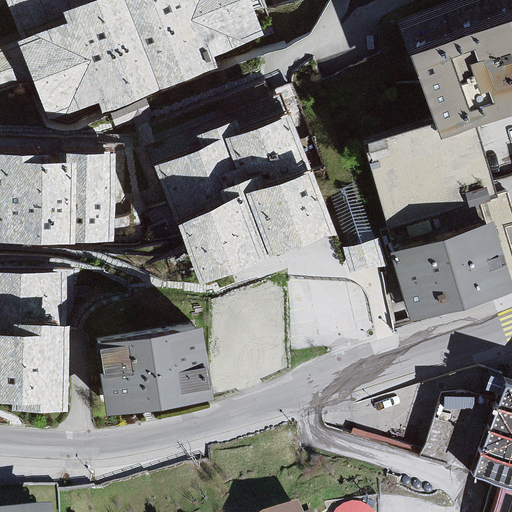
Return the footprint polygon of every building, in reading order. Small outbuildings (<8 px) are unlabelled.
[(0,0),(0,86),(36,73),(48,104),(98,84),(104,100),(207,59),(202,47),(256,25),(267,7),(287,0),(0,0)] [(357,186),(299,0),(287,0),(267,7),(329,195),(357,186)] [(511,106),(511,7),(400,48),(428,124),(432,135),(471,121),(511,106)] [(172,223),(197,289),(335,236),(309,169),(286,111),(151,165),(172,223)] [(428,124),(358,143),(392,253),(488,223),(504,275),(511,272),(511,244),(507,228),(511,225),(511,210),(507,193),(497,196),(471,121),(432,135),(428,124)] [(43,155),(0,154),(0,241),(110,243),(111,154),(61,154),(61,162),(43,162),(43,155)] [(357,186),(329,195),(346,249),(372,241),(357,186)] [(392,253),(387,254),(409,325),(510,295),(504,275),(488,223),(392,253)] [(346,249),(342,250),(348,276),(366,271),(385,266),(377,239),(372,241),(346,249)] [(0,397),(5,397),(5,407),(62,407),(62,269),(0,269),(0,397)] [(92,331),(103,404),(207,388),(196,315),(92,331)] [(498,488),(491,511),(511,511),(511,382),(501,380),(493,403),(470,482),(498,488)] [(470,482),(493,403),(460,385),(438,390),(417,458),(470,482)] [(332,503),(332,511),(379,511),(379,502),(332,503)]
